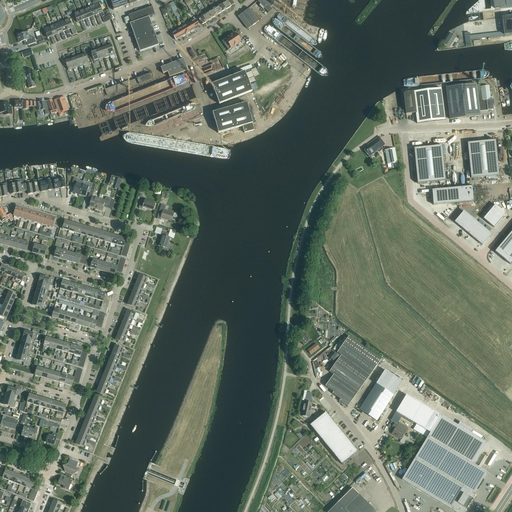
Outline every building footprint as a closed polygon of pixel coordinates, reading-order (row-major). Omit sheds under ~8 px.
[(98,14),(100,13),(102,17),(104,16),(103,12),(99,3),(98,0),(92,2),(94,5),(98,14)] [(108,0),(113,10),(141,0),(108,0)] [(226,9),(227,8),(227,9),(231,6),(235,4),(232,0),(225,0),(223,2),(222,3),(226,9)] [(270,8),(274,4),(273,3),(276,0),(280,3),(281,0),(258,0),(257,1),(260,4),(259,5),(263,10),(264,8),(269,13),(272,10),(270,8)] [(511,0),(490,0),(492,10),(511,6),(511,0)] [(219,4),(220,5),(217,7),(221,12),(226,9),(222,3),(219,4)] [(152,7),(128,15),(131,23),(149,17),(155,15),(153,11),(151,4),(152,7)] [(89,7),(93,16),(95,15),(97,19),(99,18),(98,14),(94,5),(89,7)] [(93,16),(89,7),(84,9),(87,18),(88,18),(90,17),(92,21),(94,20),(93,16)] [(221,12),(217,7),(213,10),(216,15),(221,12)] [(249,8),(238,16),(248,29),(259,21),(249,8)] [(87,18),(84,9),(79,11),(82,20),(83,20),(85,19),(89,27),(90,27),(89,22),(88,18),(87,18)] [(213,10),(208,13),(211,18),(216,15),(213,10)] [(82,20),(79,11),(74,13),(77,22),(80,21),(82,25),(84,24),(83,20),(82,20)] [(203,16),(207,21),(211,18),(208,13),(203,16)] [(207,21),(203,16),(198,19),(201,25),(207,21)] [(511,16),(503,18),(505,32),(484,34),(484,38),(511,34),(511,16)] [(131,23),(130,23),(131,29),(132,29),(133,32),(140,52),(159,45),(149,17),(131,23)] [(68,30),(70,29),(73,35),(77,33),(74,26),(73,27),(69,18),(64,20),(68,30)] [(191,22),(195,29),(199,26),(195,19),(191,22)] [(63,32),(66,31),(69,38),(71,37),(68,30),(64,20),(59,23),(63,32)] [(195,29),(191,22),(186,25),(190,32),(195,29)] [(58,34),(60,33),(63,40),(66,39),(63,32),(59,23),(54,25),(58,34)] [(54,25),(49,27),(53,36),(55,35),(57,39),(59,38),(58,34),(54,25)] [(190,32),(186,25),(181,28),(185,35),(190,32)] [(49,27),(44,29),(48,38),(50,37),(52,41),(54,40),(53,36),(49,27)] [(176,31),(180,38),(185,35),(181,28),(176,31)] [(180,38),(176,31),(172,34),(176,40),(180,38)] [(34,38),(28,35),(27,32),(17,35),(19,42),(27,40),(28,45),(36,42),(34,38)] [(229,38),(223,42),(228,50),(230,49),(231,50),(232,49),(231,48),(234,46),(235,46),(237,45),(238,46),(239,45),(238,44),(238,43),(241,41),(236,33),(232,35),(229,37),(229,38)] [(451,33),(444,43),(450,47),(457,37),(451,33)] [(109,46),(106,47),(109,56),(115,54),(110,41),(107,42),(109,46)] [(93,43),(91,44),(93,51),(90,52),(94,62),(99,60),(96,50),(93,43)] [(102,44),(104,48),(101,48),(101,49),(104,58),(109,56),(106,47),(105,43),(102,44)] [(96,50),(99,60),(104,58),(101,49),(101,48),(100,45),(97,45),(98,49),(96,50)] [(271,48),(260,57),(276,77),(284,71),(282,68),(285,65),(271,48)] [(81,56),(84,65),(89,63),(86,54),(85,50),(82,51),(83,55),(81,56)] [(84,65),(81,56),(79,52),(77,53),(78,56),(76,57),(79,67),(84,65)] [(79,67),(76,57),(74,53),(71,54),(73,58),(70,59),(74,69),(79,67)] [(74,69),(70,59),(69,55),(67,56),(68,60),(65,61),(68,71),(74,69)] [(161,68),(163,74),(167,72),(169,77),(188,70),(183,59),(161,68)] [(27,79),(29,88),(35,87),(32,74),(31,69),(28,70),(27,70),(25,71),(26,75),(27,79)] [(219,104),(252,91),(244,72),(211,85),(219,104)] [(150,74),(128,82),(127,81),(105,90),(107,96),(129,87),(130,88),(152,80),(153,80),(150,73),(150,74)] [(488,110),(486,101),(482,101),(480,87),(476,87),(476,84),(446,88),(450,119),(480,116),(479,112),(480,112),(488,111),(488,110)] [(493,110),(493,106),(494,106),(494,101),(493,101),(490,101),(490,100),(490,97),(489,91),(491,91),(490,91),(490,89),(489,89),(489,86),(488,86),(480,87),(482,101),(486,101),(488,110),(493,110)] [(441,88),(413,92),(403,93),(406,114),(416,113),(417,124),(445,120),(441,88)] [(62,113),(69,110),(64,97),(54,100),(54,101),(54,100),(56,100),(57,102),(56,103),(59,111),(61,110),(62,113)] [(121,97),(109,100),(110,106),(122,103),(121,97)] [(47,101),(50,110),(52,114),(58,113),(56,108),(55,108),(52,100),(47,101)] [(46,101),(39,101),(39,102),(36,103),(36,107),(37,108),(37,109),(37,110),(45,110),(45,115),(50,113),(49,112),(46,101)] [(93,113),(110,107),(108,102),(92,108),(93,113)] [(4,112),(4,115),(12,114),(11,108),(9,109),(8,103),(0,103),(0,110),(0,112),(4,112)] [(212,113),(218,133),(243,126),(244,133),(254,130),(247,103),(212,113)] [(136,132),(197,110),(196,104),(134,127),(136,132)] [(379,137),(363,148),(369,157),(385,144),(379,137)] [(499,175),(495,140),(467,143),(471,178),(499,175)] [(414,149),(417,184),(446,181),(442,146),(414,149)] [(394,149),(384,150),(386,164),(396,163),(394,149)] [(13,178),(20,177),(19,170),(12,170),(13,178)] [(79,194),(82,183),(76,181),(77,178),(73,177),(70,187),(74,188),(72,192),(79,194)] [(52,190),(52,187),(53,187),(51,179),(50,179),(50,178),(45,179),(47,191),(52,190)] [(15,183),(16,193),(22,192),(22,191),(24,190),(23,183),(22,179),(19,179),(20,182),(15,183)] [(22,179),(23,183),(24,190),(25,191),(27,190),(28,194),(33,193),(31,183),(31,181),(26,182),(25,180),(24,179),(22,179)] [(82,183),(79,194),(85,196),(86,191),(89,192),(90,192),(92,183),(89,182),(89,183),(83,181),(82,183)] [(0,187),(2,197),(8,196),(7,193),(8,193),(7,186),(6,183),(4,183),(5,186),(0,187)] [(7,186),(8,193),(11,193),(11,194),(16,193),(15,183),(9,184),(9,185),(7,186)] [(95,209),(98,198),(92,196),(93,193),(96,184),(92,183),(90,192),(89,192),(87,201),(90,202),(89,207),(95,209)] [(472,186),(432,190),(433,205),(473,201),(472,186)] [(98,198),(95,209),(102,210),(103,206),(106,207),(109,198),(105,197),(105,200),(98,198)] [(153,210),(155,202),(145,199),(144,201),(141,200),(139,208),(142,209),(143,207),(153,210)] [(174,213),(165,211),(166,206),(161,204),(157,219),(160,220),(161,218),(171,221),(174,213)] [(506,214),(495,205),(483,219),(494,228),(506,214)] [(21,218),(24,208),(16,206),(13,216),(21,218)] [(5,221),(9,219),(11,222),(13,220),(11,213),(7,216),(2,208),(0,208),(0,217),(2,221),(4,219),(5,221)] [(29,221),(32,210),(24,208),(21,218),(29,221)] [(37,223),(40,213),(32,210),(29,221),(37,223)] [(491,234),(464,211),(454,222),(482,245),(491,234)] [(45,225),(48,215),(40,213),(37,223),(45,225)] [(48,215),(45,225),(52,227),(55,217),(48,215)] [(62,229),(68,231),(71,222),(65,220),(62,229)] [(68,231),(74,232),(77,224),(71,222),(68,231)] [(74,232),(80,234),(83,226),(77,224),(74,232)] [(80,234),(87,236),(89,228),(83,226),(80,234)] [(87,236),(93,238),(95,229),(89,228),(87,236)] [(93,238),(99,240),(101,231),(95,229),(93,238)] [(511,262),(511,230),(495,252),(510,265),(511,262)] [(105,241),(107,233),(101,231),(99,240),(105,241)] [(159,245),(167,248),(170,237),(168,237),(169,234),(162,231),(160,235),(162,235),(159,245)] [(107,233),(105,241),(111,243),(113,235),(107,233)] [(113,235),(111,243),(117,245),(119,237),(113,235)] [(4,237),(2,245),(8,247),(10,238),(4,237)] [(123,247),(124,245),(125,242),(125,241),(126,238),(125,238),(119,237),(117,245),(123,247)] [(10,238),(8,247),(14,248),(16,240),(10,238)] [(16,240),(14,248),(20,250),(22,242),(16,240)] [(22,242),(20,250),(27,252),(29,243),(22,242)] [(35,245),(32,253),(38,255),(40,246),(35,245)] [(40,246),(38,255),(44,256),(46,248),(40,246)] [(60,259),(63,251),(56,249),(54,257),(60,259)] [(66,261),(69,252),(63,251),(60,259),(66,261)] [(69,252),(66,261),(72,263),(75,254),(69,252)] [(79,263),(81,256),(75,254),(72,263),(79,265),(79,263)] [(93,259),(91,266),(90,268),(96,270),(99,261),(93,259)] [(99,261),(96,270),(103,272),(105,263),(99,261)] [(111,265),(105,263),(103,272),(109,273),(111,265)] [(117,269),(117,267),(111,265),(109,273),(115,275),(116,272),(117,269)] [(7,268),(3,278),(6,279),(7,277),(6,277),(7,275),(10,276),(13,270),(7,268)] [(14,283),(19,273),(13,270),(10,276),(14,278),(13,280),(12,280),(11,282),(14,283)] [(19,273),(14,283),(17,284),(18,282),(17,282),(18,280),(21,282),(24,276),(19,273)] [(136,281),(145,284),(147,278),(139,275),(136,281)] [(47,284),(50,285),(51,279),(49,278),(41,276),(39,282),(47,284)] [(66,291),(68,282),(62,281),(60,289),(66,291)] [(134,287),(142,290),(145,284),(136,281),(134,287)] [(47,284),(39,282),(37,287),(46,290),(48,290),(50,285),(47,284)] [(72,293),(74,284),(68,282),(66,291),(72,293)] [(78,294),(80,286),(74,284),(72,293),(78,294)] [(84,296),(87,288),(80,286),(78,294),(84,296)] [(46,290),(37,287),(35,293),(44,296),(46,296),(48,290),(46,290)] [(132,293),(140,296),(142,290),(134,287),(132,293)] [(90,298),(93,289),(87,288),(84,296),(83,299),(86,299),(87,297),(90,298)] [(99,291),(93,289),(90,298),(96,299),(99,291)] [(99,291),(96,299),(102,301),(103,299),(104,296),(105,293),(99,291)] [(8,292),(6,298),(14,302),(16,296),(8,292)] [(44,296),(35,293),(34,299),(42,301),(45,302),(46,296),(44,296)] [(137,302),(140,296),(132,293),(129,298),(137,302)] [(6,298),(3,304),(11,307),(14,302),(6,298)] [(137,302),(129,298),(127,304),(135,308),(137,302)] [(42,301),(34,299),(32,305),(41,307),(43,308),(45,302),(42,301)] [(8,313),(11,307),(3,304),(0,310),(8,313)] [(58,319),(60,311),(61,308),(59,307),(58,310),(54,309),(51,318),(58,319)] [(8,313),(0,310),(0,318),(3,320),(4,318),(6,319),(8,313)] [(125,316),(133,319),(135,313),(136,312),(133,310),(132,312),(127,310),(125,316)] [(64,321),(66,313),(60,311),(58,319),(64,321)] [(64,321),(70,323),(72,314),(66,313),(64,321)] [(76,325),(78,316),(72,314),(70,323),(76,325)] [(78,316),(76,325),(82,326),(85,318),(78,316)] [(131,325),(133,319),(125,316),(122,322),(131,325)] [(88,328),(91,320),(85,318),(82,326),(88,328)] [(97,321),(91,320),(88,328),(94,330),(95,326),(96,323),(97,321)] [(120,328),(128,331),(131,325),(122,322),(120,328)] [(117,334),(126,337),(128,331),(120,328),(117,334)] [(34,340),(36,334),(25,331),(23,337),(34,340)] [(126,337),(117,334),(115,340),(123,343),(126,337)] [(306,334),(299,340),(303,345),(310,340),(306,334)] [(347,407),(348,405),(381,359),(348,336),(336,352),(340,355),(329,371),(333,374),(325,386),(333,392),(332,393),(340,399),(339,401),(347,407)] [(32,345),(34,340),(23,337),(21,342),(32,345)] [(49,347),(52,339),(46,337),(43,346),(49,347)] [(55,349),(58,341),(52,339),(49,347),(55,349)] [(62,351),(64,342),(58,341),(55,349),(62,351)] [(31,351),(32,345),(21,342),(20,348),(31,351)] [(68,353),(70,344),(64,342),(62,351),(68,353)] [(70,344),(68,353),(74,354),(76,346),(70,344)] [(316,344),(308,351),(311,354),(319,348),(316,344)] [(113,351),(121,354),(123,349),(115,345),(113,351)] [(83,348),(76,346),(74,354),(80,356),(81,355),(81,352),(83,348)] [(30,351),(31,351),(20,348),(18,354),(29,357),(27,356),(29,351),(30,351)] [(121,354),(113,351),(110,357),(118,360),(121,354)] [(335,353),(330,359),(335,362),(339,356),(335,353)] [(27,363),(29,357),(18,354),(16,360),(23,362),(27,363)] [(108,363),(116,366),(118,360),(110,357),(108,363)] [(106,369),(114,372),(116,366),(108,363),(106,369)] [(35,375),(41,377),(43,369),(37,367),(35,375)] [(47,379),(50,370),(43,369),(41,377),(47,379)] [(103,375),(111,378),(114,372),(106,369),(103,375)] [(376,384),(359,409),(376,420),(402,380),(386,369),(376,384)] [(53,381),(55,372),(50,370),(47,379),(53,381)] [(55,372),(53,381),(59,382),(61,374),(55,372)] [(61,374),(59,382),(65,384),(68,376),(61,374)] [(101,381),(109,384),(111,378),(103,375),(101,381)] [(68,376),(65,384),(71,386),(73,382),(73,379),(74,377),(68,376)] [(107,390),(109,384),(101,381),(98,387),(107,390)] [(18,396),(19,390),(15,389),(8,387),(7,393),(18,396)] [(107,390),(98,387),(96,393),(104,396),(107,390)] [(18,396),(7,393),(6,394),(5,398),(16,401),(14,401),(16,395),(18,396)] [(27,403),(33,404),(35,396),(29,394),(27,403)] [(415,458),(474,494),(487,473),(473,464),(486,443),(471,433),(473,429),(460,421),(458,425),(406,394),(396,412),(430,432),(415,458)] [(33,404),(39,406),(42,398),(35,396),(33,404)] [(100,406),(101,404),(103,400),(103,399),(99,397),(98,398),(94,397),(92,403),(100,406)] [(14,407),(16,401),(5,398),(3,404),(14,407)] [(39,406),(45,408),(48,400),(42,398),(39,406)] [(45,408),(51,410),(54,401),(48,400),(45,408)] [(51,410),(57,411),(60,403),(54,401),(51,410)] [(305,401),(304,401),(301,416),(309,417),(312,403),(305,401)] [(64,413),(66,405),(60,403),(57,411),(64,413)] [(90,409),(98,412),(100,406),(92,403),(90,409)] [(98,412),(90,409),(87,415),(95,418),(98,412)] [(357,451),(325,412),(310,425),(341,464),(357,451)] [(25,423),(27,417),(30,418),(31,416),(27,415),(24,414),(21,422),(25,423)] [(9,428),(12,417),(7,415),(3,426),(9,428)] [(85,420),(93,424),(95,418),(87,415),(85,420)] [(15,430),(18,419),(12,417),(9,428),(15,430)] [(82,426),(91,430),(93,424),(85,420),(82,426)] [(391,434),(401,440),(399,442),(403,444),(407,438),(404,436),(408,428),(399,422),(397,425),(395,423),(391,428),(394,430),(391,434)] [(28,438),(31,429),(24,427),(21,426),(19,431),(23,432),(21,436),(28,438)] [(80,432),(88,436),(91,430),(82,426),(80,432)] [(31,429),(28,438),(34,440),(37,430),(31,429)] [(285,433),(292,439),(294,436),(288,430),(285,433)] [(78,438),(86,442),(88,436),(80,432),(78,438)] [(47,443),(54,445),(57,435),(53,433),(52,436),(49,435),(47,443)] [(86,442),(78,438),(75,444),(84,448),(86,442)] [(317,460),(324,454),(319,450),(323,446),(320,443),(311,452),(313,454),(311,455),(312,456),(310,458),(312,459),(314,457),(317,460)] [(455,511),(463,511),(474,494),(415,458),(402,479),(455,511)] [(306,470),(308,473),(310,472),(302,462),(298,464),(304,472),(306,470)] [(78,472),(76,466),(69,464),(64,466),(66,472),(65,474),(61,473),(60,473),(71,477),(72,475),(78,472)] [(349,466),(343,473),(350,480),(357,473),(349,466)] [(6,469),(2,478),(8,480),(11,472),(6,469)] [(316,473),(320,477),(324,474),(320,469),(316,473)] [(17,474),(11,472),(8,480),(14,483),(17,474)] [(23,477),(17,474),(14,483),(20,485),(23,477)] [(67,490),(71,481),(61,476),(58,483),(64,486),(63,488),(67,490)] [(288,486),(295,480),(291,476),(285,482),(288,486)] [(29,479),(23,477),(20,485),(26,487),(29,479)] [(32,490),(33,488),(34,485),(35,482),(29,479),(26,487),(32,490)] [(337,489),(341,485),(337,480),(332,484),(337,489)] [(327,511),(376,511),(377,511),(352,488),(327,511)] [(51,506),(60,509),(62,503),(54,500),(51,506)] [(29,510),(31,504),(23,501),(21,506),(29,510)]
